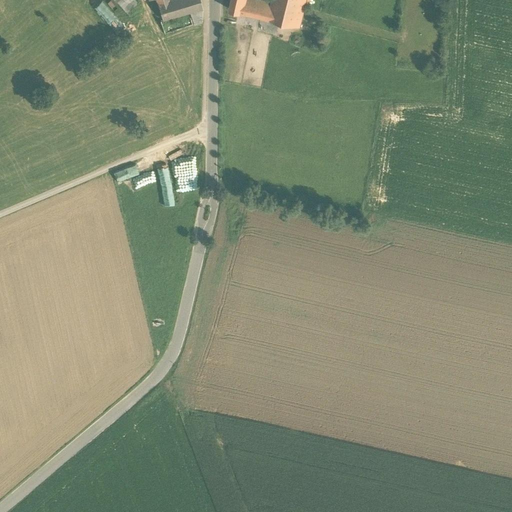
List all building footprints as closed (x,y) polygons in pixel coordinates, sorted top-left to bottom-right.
[(111,30),(119,25),(101,0),(90,0),(111,30)] [(136,3),(134,0),(117,0),(116,2),(125,12),(136,3)] [(160,0),(157,1),(162,19),(163,19),(188,11),(202,7),(200,0),(160,0)] [(242,0),(231,0),(229,10),(240,12),(242,3),(242,0)] [(275,0),(273,10),(271,20),(300,26),(304,8),(309,5),(310,0),(309,0),(275,0)] [(246,4),(242,3),(240,12),(271,20),(273,10),(249,5),(246,4)] [(202,7),(188,11),(192,24),(202,21),(202,7)] [(188,11),(163,19),(162,19),(160,19),(164,34),(192,24),(188,11)] [(161,206),(171,205),(166,156),(156,157),(161,206)]
